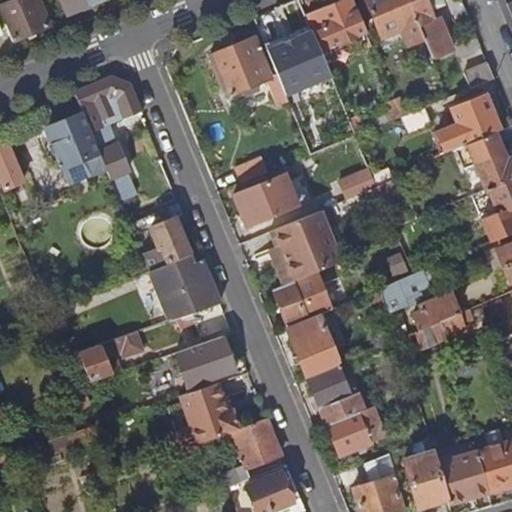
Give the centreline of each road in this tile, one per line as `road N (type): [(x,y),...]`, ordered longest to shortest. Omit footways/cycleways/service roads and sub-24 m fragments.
road 1 (residential): [(132,34),(326,511)]
road 2 (residential): [(0,89),(132,34)]
